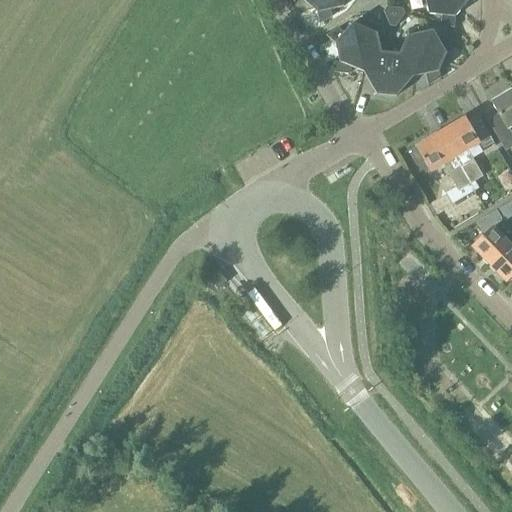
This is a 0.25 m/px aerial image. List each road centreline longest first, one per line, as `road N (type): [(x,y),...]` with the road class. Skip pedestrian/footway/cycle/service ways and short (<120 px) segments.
road 1 (residential): [(17,511),(181,251),(199,239),(238,238)]
road 2 (residential): [(385,161),(427,229),(511,318)]
road 3 (unclassified): [(346,383),(333,239),(313,209),(296,202)]
road 4 (unclassified): [(238,238),(242,261),(346,383)]
road 5 (residential): [(355,142),(276,0)]
road 6 (unclassified): [(446,511),(346,383)]
road 7 (residential): [(370,134),(486,67)]
